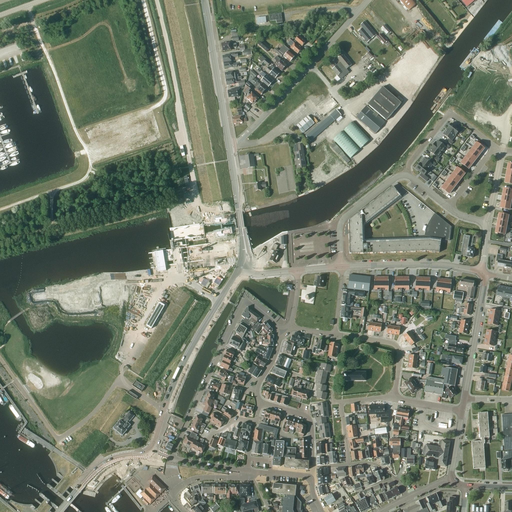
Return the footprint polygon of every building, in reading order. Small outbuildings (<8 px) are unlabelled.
[(399,0),(409,11),(418,3),(415,0),(399,0)] [(270,21),(276,21),(276,24),(282,23),(281,14),(269,15),(270,21)] [(363,38),(367,43),(376,35),(365,21),(360,25),(362,28),(358,32),(360,35),(359,36),(361,37),(362,36),(363,38)] [(381,29),(386,35),(387,34),(388,35),(391,33),(385,25),(381,29)] [(378,37),(384,44),(387,41),(381,34),(378,37)] [(299,36),(293,42),(291,41),(288,44),(292,47),(291,48),(298,54),(301,50),(295,44),(297,41),(302,46),(306,42),(299,36)] [(257,44),(267,52),(270,48),(261,40),(257,44)] [(431,51),(422,40),(414,46),(424,58),(431,51)] [(222,51),(231,50),(231,48),(237,47),(236,44),(231,44),(230,42),(221,44),(222,51)] [(289,51),(289,50),(284,46),(279,51),(280,52),(282,54),(283,54),(285,56),(284,57),(290,62),(291,61),(295,57),(289,51)] [(424,58),(414,46),(406,53),(416,64),(424,58)] [(279,51),(276,49),(274,51),(281,57),(283,55),(281,53),(279,51)] [(352,65),(348,61),(341,52),(336,57),(340,62),(337,66),(335,63),(331,66),(333,69),(332,69),(338,76),(337,76),(341,80),(344,77),(349,73),(346,69),(343,65),(346,69),(352,65)] [(223,56),(224,62),(232,61),(231,58),(238,57),(237,53),(227,55),(223,56)] [(416,64),(406,53),(399,59),(408,70),(416,64)] [(262,56),(259,60),(263,63),(268,66),(270,63),(266,59),(262,56)] [(275,62),(277,63),(275,65),(282,71),(287,65),(276,56),(274,59),(276,61),(275,62)] [(408,70),(399,59),(391,65),(400,77),(408,70)] [(400,77),(391,65),(383,72),(393,83),(400,77)] [(279,74),(274,69),(271,67),(270,68),(269,67),(266,70),(275,79),(277,76),(278,76),(279,75),(279,74)] [(255,78),(257,76),(251,70),(249,73),(255,78)] [(271,85),(273,81),(263,72),(260,75),(264,78),(261,81),(268,87),(269,86),(270,86),(271,85)] [(242,79),(241,77),(226,79),(227,86),(235,84),(235,82),(238,82),(238,80),(242,79)] [(261,95),(262,95),(263,94),(263,93),(266,90),(258,82),(254,86),(256,87),(255,89),(261,95)] [(243,92),(248,97),(247,98),(247,99),(248,100),(249,100),(253,104),(254,103),(255,103),(256,102),(256,101),(258,98),(250,91),(252,90),(246,85),(243,92)] [(239,93),(239,92),(242,91),(242,89),(244,88),(243,86),(239,87),(239,88),(232,89),(232,90),(228,91),(229,98),(235,97),(238,97),(238,93),(239,93)] [(376,112),(375,113),(378,116),(379,114),(386,121),(401,103),(383,87),(367,105),(376,112)] [(378,116),(375,113),(366,106),(356,118),(375,134),(385,122),(378,116)] [(243,122),(242,116),(243,116),(242,108),(237,109),(237,113),(238,113),(239,116),(232,118),(233,124),(243,122)] [(311,142),(341,115),(337,110),(306,136),(311,142)] [(303,133),(315,123),(308,116),(297,126),(303,133)] [(361,149),(370,140),(353,122),(344,131),(361,149)] [(451,124),(447,129),(455,136),(458,132),(460,134),(463,129),(459,126),(457,128),(451,124)] [(449,139),(447,141),(451,145),(453,142),(451,141),(455,136),(447,129),(443,134),(449,139)] [(360,149),(343,131),(334,140),(350,158),(360,149)] [(450,147),(445,143),(443,146),(437,141),(436,143),(435,142),(433,146),(442,153),(446,148),(448,149),(450,147)] [(473,148),(480,154),(484,149),(474,141),(472,144),(475,146),(473,148)] [(306,168),(303,151),(302,144),(298,145),(299,152),(295,153),(297,169),(306,168)] [(341,166),(348,159),(334,145),(327,152),(341,166)] [(435,156),(433,158),(438,162),(440,160),(438,158),(442,153),(433,146),(430,149),(431,150),(429,151),(435,156)] [(468,149),(466,151),(476,159),(480,154),(473,148),(470,151),(468,149)] [(467,156),(465,158),(472,164),(476,159),(466,151),(464,154),(467,156)] [(252,155),(250,155),(250,153),(247,153),(247,156),(239,157),(240,169),(254,167),(252,155)] [(430,163),(424,158),(420,163),(428,170),(432,165),(434,167),(436,164),(431,160),(430,163)] [(468,169),(472,164),(465,158),(463,161),(460,159),(458,161),(468,169)] [(424,175),(428,170),(420,163),(416,169),(421,173),(419,176),(426,182),(429,179),(424,175)] [(455,170),(453,173),(461,179),(465,174),(455,166),(453,169),(455,170)] [(447,176),(457,184),(461,179),(453,173),(451,176),(449,174),(447,176)] [(448,180),(446,183),(453,189),(457,184),(447,176),(445,179),(448,180)] [(266,186),(265,183),(260,184),(260,183),(254,184),(255,191),(261,190),(260,187),(266,186)] [(449,194),(453,189),(446,183),(444,186),(441,184),(439,186),(449,194)] [(441,240),(450,241),(451,227),(435,214),(433,216),(431,219),(429,222),(428,225),(427,229),(426,232),(425,236),(430,236),(430,238),(365,240),(364,227),(401,197),(393,187),(348,221),(346,224),(345,227),(345,230),(345,233),(349,233),(350,254),(429,251),(439,253),(441,242),(441,240)] [(502,195),(511,197),(511,194),(511,190),(503,189),(502,195)] [(511,206),(511,203),(501,201),(500,208),(509,210),(510,206),(511,206)] [(499,214),(498,220),(507,222),(508,219),(511,219),(511,216),(499,214)] [(498,220),(497,227),(509,229),(509,226),(506,225),(507,222),(498,220)] [(509,229),(497,227),(495,233),(505,235),(505,231),(508,232),(509,229)] [(464,235),(461,254),(466,255),(466,257),(473,258),(474,249),(467,248),(470,236),(464,235)] [(276,263),(280,254),(279,254),(280,251),(276,249),(278,246),(274,244),(271,250),(274,252),(269,260),(276,263)] [(497,266),(504,267),(505,262),(502,261),(503,255),(497,254),(496,261),(498,262),(497,266)] [(348,289),(352,290),(365,292),(368,292),(369,292),(371,277),(350,275),(348,289)] [(316,287),(322,288),(324,278),(318,277),(317,281),(314,281),(313,286),(316,287)] [(445,279),(438,278),(436,288),(436,292),(439,292),(440,289),(444,289),(445,279)] [(451,290),(452,280),(445,279),(444,289),(447,290),(447,293),(450,294),(451,290)] [(468,287),(468,288),(467,290),(468,291),(467,298),(473,299),(475,286),(473,286),(474,282),(461,280),(460,285),(468,287)] [(498,286),(496,296),(502,297),(504,287),(498,286)] [(504,287),(502,297),(509,298),(511,288),(504,287)] [(343,293),(342,299),(352,300),(352,298),(353,296),(358,296),(364,297),(364,295),(365,295),(365,293),(365,292),(352,290),(351,294),(347,293),(343,293)] [(462,301),(463,293),(456,292),(454,292),(453,299),(455,300),(462,301)] [(465,303),(464,308),(464,314),(463,314),(470,315),(471,311),(472,305),(465,303)] [(251,329),(254,330),(259,323),(257,322),(260,318),(248,308),(248,307),(246,307),(246,308),(242,316),(245,318),(244,320),(242,319),(240,323),(247,326),(248,325),(249,326),(250,324),(253,326),(251,329)] [(359,307),(355,307),(355,308),(342,307),(341,318),(343,318),(343,321),(344,322),(346,322),(347,321),(348,318),(350,319),(351,310),(361,311),(361,315),(361,317),(365,317),(366,308),(362,308),(359,308),(359,307)] [(490,309),(489,317),(499,318),(500,311),(490,309)] [(497,326),(499,318),(489,317),(487,324),(497,326)] [(261,325),(259,323),(254,330),(258,334),(262,330),(266,335),(268,333),(268,334),(273,330),(265,322),(261,325)] [(242,339),(246,343),(247,344),(249,341),(245,337),(247,337),(249,334),(247,334),(249,330),(247,330),(246,328),(239,325),(236,332),(242,339)] [(486,330),(485,337),(495,339),(496,332),(486,330)] [(403,336),(407,341),(413,336),(409,331),(403,336)] [(293,335),(291,341),(298,343),(303,345),(305,338),(302,337),(301,338),(300,337),(301,334),(295,333),(294,336),(293,335)] [(262,345),(267,345),(267,346),(273,346),(274,336),(267,335),(267,336),(262,336),(262,339),(260,339),(260,342),(262,343),(262,345)] [(244,348),(246,343),(242,339),(241,340),(233,336),(229,344),(237,348),(236,349),(243,352),(245,348),(244,348)] [(417,341),(413,336),(407,341),(411,346),(417,341)] [(494,346),(495,339),(485,337),(484,345),(494,346)] [(448,345),(449,345),(448,350),(455,352),(463,354),(464,353),(463,353),(464,349),(464,346),(456,345),(457,341),(449,339),(448,345)] [(325,342),(318,340),(317,347),(314,346),(312,353),(316,354),(316,352),(319,353),(319,350),(323,351),(325,342)] [(293,356),(296,344),(286,342),(283,353),(293,356)] [(335,358),(338,344),(330,342),(328,356),(335,358)] [(256,352),(261,353),(264,355),(263,358),(268,360),(273,349),(267,347),(266,348),(264,347),(263,348),(259,346),(258,349),(257,349),(256,352)] [(227,350),(225,355),(236,360),(237,359),(233,357),(235,353),(227,350)] [(494,356),(494,353),(488,352),(488,354),(483,353),(481,360),(486,361),(487,358),(491,358),(492,356),(494,356)] [(235,362),(236,360),(225,355),(222,361),(223,361),(230,364),(232,361),(235,362)] [(280,355),(276,364),(281,366),(288,368),(291,360),(285,357),(280,355)] [(440,364),(452,366),(452,363),(461,365),(462,358),(447,355),(446,360),(441,360),(440,364)] [(254,363),(258,366),(259,364),(260,365),(261,365),(264,367),(268,362),(259,356),(254,363)] [(223,361),(220,366),(232,372),(232,370),(229,368),(231,364),(230,364),(223,361)] [(304,363),(302,362),(300,368),(304,369),(305,364),(307,365),(308,362),(304,361),(304,363)] [(321,367),(320,370),(328,372),(327,372),(330,373),(331,365),(321,363),(320,367),(321,367)] [(257,378),(262,371),(253,365),(248,373),(257,378)] [(486,367),(481,366),(480,373),(485,374),(485,370),(490,371),(490,368),(486,367)] [(284,378),(286,372),(274,367),(270,373),(284,378)] [(444,385),(452,386),(455,386),(458,370),(446,368),(444,380),(445,381),(444,385)] [(326,378),(327,372),(328,372),(320,370),(318,369),(317,373),(318,373),(317,376),(326,378)] [(218,375),(222,377),(221,379),(224,381),(228,373),(221,370),(218,375)] [(241,382),(240,384),(244,386),(246,377),(244,376),(245,374),(240,372),(239,375),(239,374),(237,381),(241,382)] [(366,380),(366,372),(345,372),(345,380),(366,380)] [(278,387),(282,381),(278,378),(277,380),(269,375),(266,380),(274,385),(278,387)] [(324,386),(326,378),(317,376),(316,376),(315,380),(316,380),(316,384),(317,384),(324,386)] [(511,385),(511,378),(511,377),(505,376),(503,383),(511,385)] [(427,377),(426,380),(426,384),(424,392),(442,395),(444,385),(445,381),(444,380),(427,377)] [(405,384),(408,388),(409,388),(420,380),(418,378),(415,380),(415,381),(415,382),(412,378),(406,382),(405,383),(406,383),(405,384)] [(486,383),(489,383),(493,384),(494,380),(485,379),(484,382),(479,381),(477,389),(483,390),(484,386),(486,386),(486,383)] [(136,380),(133,384),(132,386),(142,392),(145,387),(136,380)] [(421,382),(420,381),(420,380),(409,388),(411,390),(410,390),(412,393),(412,392),(413,393),(419,389),(416,384),(417,384),(418,385),(421,383),(421,382)] [(213,391),(214,389),(218,391),(220,385),(211,381),(208,389),(213,391)] [(511,385),(503,383),(502,390),(509,392),(511,385)] [(228,394),(229,391),(227,390),(228,386),(222,384),(220,392),(228,394)] [(327,386),(324,386),(317,384),(316,387),(317,388),(316,391),(317,391),(325,393),(327,386)] [(291,395),(296,397),(300,385),(298,385),(296,388),(293,387),(291,395)] [(452,386),(444,385),(442,395),(441,398),(446,399),(446,396),(448,395),(450,398),(456,393),(454,390),(455,388),(452,387),(452,386)] [(234,392),(236,393),(234,400),(239,401),(243,389),(236,387),(234,392)] [(304,390),(302,398),(307,400),(308,395),(310,396),(311,393),(304,390)] [(129,391),(128,392),(127,393),(136,400),(138,397),(129,391)] [(276,393),(269,391),(268,397),(267,397),(266,400),(273,402),(276,393)] [(325,393),(317,391),(316,395),(317,395),(317,398),(326,400),(327,393),(325,393)] [(205,398),(217,404),(218,402),(214,400),(215,396),(208,392),(205,398)] [(276,393),(273,402),(280,404),(282,395),(276,393)] [(289,397),(282,395),(280,404),(287,406),(289,397)] [(206,405),(210,407),(212,404),(213,404),(216,406),(217,404),(205,398),(203,403),(206,405)] [(319,411),(328,409),(327,402),(317,404),(317,408),(318,407),(319,411)] [(241,411),(240,416),(243,417),(246,418),(247,412),(252,414),(254,406),(246,404),(246,406),(243,405),(241,411)] [(351,404),(352,412),(359,411),(358,406),(357,406),(357,404),(351,404)] [(210,407),(206,405),(203,411),(209,413),(212,408),(210,407)] [(388,422),(388,418),(388,415),(388,411),(384,411),(384,408),(384,406),(376,406),(375,406),(374,405),(369,405),(370,415),(376,415),(376,418),(381,418),(381,423),(388,422)] [(234,414),(224,407),(222,409),(226,411),(223,414),(230,419),(234,414)] [(269,419),(272,411),(266,409),(263,421),(265,422),(266,418),(269,419)] [(328,409),(319,411),(318,411),(318,415),(319,414),(320,418),(326,417),(329,417),(328,409)] [(130,425),(129,424),(128,423),(129,421),(130,421),(134,416),(129,412),(125,417),(125,418),(122,422),(120,420),(113,428),(122,436),(127,430),(126,430),(130,425)] [(215,424),(220,417),(218,416),(218,417),(212,413),(210,416),(212,418),(210,421),(215,424)] [(277,413),(274,424),(276,425),(277,421),(280,422),(282,414),(277,413)] [(511,414),(502,415),(504,450),(511,449),(511,414)] [(201,426),(203,427),(205,427),(206,425),(201,423),(203,419),(196,416),(193,422),(201,426)] [(222,418),(220,417),(215,424),(220,428),(222,425),(224,426),(226,423),(221,419),(222,418)] [(318,425),(319,425),(327,424),(326,417),(320,418),(316,418),(316,422),(317,422),(318,425)] [(352,424),(355,424),(354,417),(351,417),(346,417),(347,425),(352,425),(352,424)] [(202,428),(203,427),(201,426),(193,422),(191,427),(195,429),(194,431),(198,433),(199,431),(198,431),(199,427),(202,428)] [(402,426),(402,422),(400,422),(399,425),(393,424),(392,429),(393,429),(393,430),(399,430),(400,431),(400,428),(402,428),(402,426)] [(241,429),(241,432),(246,433),(246,431),(250,432),(251,425),(243,423),(242,429),(241,429)] [(274,436),(275,436),(276,435),(277,429),(261,424),(259,424),(258,429),(255,429),(254,434),(254,439),(253,443),(253,444),(252,452),(253,453),(260,454),(261,447),(262,446),(263,441),(262,441),(260,440),(261,435),(262,430),(262,429),(274,433),(274,436)] [(327,424),(319,425),(319,429),(320,428),(321,432),(329,430),(328,424),(327,424)] [(358,437),(356,426),(347,427),(349,438),(358,437)] [(329,430),(321,432),(320,432),(320,436),(321,436),(321,439),(331,438),(329,430)] [(195,440),(197,436),(197,435),(191,432),(189,437),(186,436),(183,443),(192,447),(195,440)] [(226,440),(228,433),(225,432),(224,435),(222,434),(218,445),(223,447),(226,439),(226,440)] [(250,434),(246,433),(241,432),(240,439),(248,441),(250,434)] [(199,437),(197,436),(195,440),(192,447),(191,449),(196,451),(200,444),(197,442),(199,437)] [(209,447),(215,449),(219,437),(217,436),(216,440),(212,439),(209,447)] [(349,441),(351,449),(356,448),(355,444),(359,444),(359,443),(363,442),(363,438),(359,438),(359,439),(354,440),(349,441)] [(480,441),(471,442),(473,442),(473,445),(472,445),(472,449),(473,449),(474,452),(472,452),(472,456),(474,456),(474,458),(473,458),(473,463),(474,462),(475,465),(473,465),(473,469),(479,469),(483,469),(482,444),(483,444),(490,444),(489,438),(481,438),(481,441),(480,441)] [(202,439),(200,444),(196,451),(202,454),(205,446),(202,444),(204,440),(202,439)] [(235,450),(237,442),(227,439),(224,447),(235,450)] [(400,439),(389,439),(389,445),(393,445),(393,458),(400,458),(400,453),(400,439)] [(237,450),(238,450),(237,451),(245,453),(246,452),(248,443),(244,442),(244,441),(239,440),(238,441),(240,442),(239,446),(238,446),(237,450)] [(383,452),(383,449),(382,446),(379,447),(378,440),(372,440),(374,450),(373,450),(374,459),(380,458),(379,453),(383,452)] [(438,447),(441,448),(449,449),(450,442),(442,441),(442,442),(439,441),(438,447)] [(283,458),(284,448),(284,442),(276,442),(275,447),(273,457),(273,466),(281,467),(282,458),(283,458)] [(435,457),(439,458),(441,448),(438,447),(424,445),(422,456),(425,457),(425,456),(435,457)] [(309,461),(300,460),(295,460),(295,457),(296,454),(296,449),(284,448),(283,458),(283,456),(286,456),(286,458),(285,458),(284,467),(309,470),(309,461)] [(441,448),(439,458),(438,463),(438,465),(446,467),(449,449),(441,448)] [(411,449),(402,449),(401,458),(407,458),(407,464),(414,464),(414,456),(410,456),(411,449)] [(383,450),(384,457),(381,458),(382,465),(383,466),(390,465),(388,450),(383,450)] [(352,461),(359,460),(358,451),(351,452),(352,461)] [(359,460),(366,459),(365,451),(358,452),(358,451),(359,460)] [(329,452),(329,455),(330,464),(337,463),(336,452),(333,452),(329,452)] [(501,464),(501,467),(501,468),(501,469),(502,469),(502,468),(501,467),(503,467),(503,469),(503,472),(508,471),(508,470),(511,470),(511,467),(511,454),(508,455),(506,455),(506,457),(504,457),(504,461),(503,461),(501,462),(501,464)] [(437,462),(438,463),(439,458),(435,457),(435,461),(426,459),(425,468),(435,470),(437,462)] [(318,469),(318,478),(324,477),(324,475),(326,475),(328,475),(328,468),(318,469)] [(336,469),(337,477),(346,476),(345,468),(336,469)] [(348,468),(350,477),(354,477),(354,479),(357,479),(357,475),(356,472),(355,472),(354,468),(348,468)] [(372,473),(373,477),(378,476),(383,474),(382,471),(380,471),(378,471),(377,469),(372,470),(373,473),(372,473)] [(370,477),(367,478),(369,485),(375,483),(372,473),(369,474),(370,477)] [(385,479),(383,474),(378,476),(373,477),(374,480),(376,480),(377,482),(384,480),(385,479)] [(327,484),(326,475),(324,475),(324,477),(318,478),(319,485),(325,485),(327,484)] [(150,484),(145,489),(155,499),(166,489),(153,476),(147,481),(150,484)] [(352,484),(350,478),(348,479),(348,477),(342,479),(345,487),(350,485),(352,484)] [(294,496),(295,496),(296,486),(273,484),(272,494),(272,497),(278,497),(282,498),(283,498),(283,497),(284,498),(285,495),(294,495),(294,496)] [(198,503),(201,501),(200,500),(198,494),(201,493),(199,489),(201,489),(199,486),(198,485),(191,488),(192,493),(193,495),(196,498),(197,502),(198,503)] [(202,485),(202,493),(203,493),(204,493),(205,493),(208,493),(210,493),(211,493),(212,493),(213,493),(213,492),(213,489),(213,488),(213,485),(211,485),(210,485),(202,485)] [(226,494),(226,485),(215,485),(214,494),(226,494)] [(250,497),(250,486),(240,485),(240,499),(239,499),(239,505),(240,505),(244,504),(244,499),(244,496),(250,497)] [(328,494),(325,485),(318,487),(320,496),(325,494),(325,495),(328,494)] [(227,494),(227,501),(232,501),(232,494),(238,494),(238,486),(229,486),(229,494),(227,494)] [(391,490),(390,491),(394,497),(400,494),(397,487),(394,489),(394,487),(391,489),(391,490)] [(138,488),(133,492),(140,500),(141,499),(143,501),(147,505),(149,503),(150,504),(155,499),(145,489),(141,493),(141,492),(138,488)] [(388,500),(394,497),(390,491),(389,489),(387,491),(387,492),(385,493),(384,490),(383,491),(388,500)] [(196,498),(193,495),(189,490),(186,493),(185,493),(184,496),(184,498),(188,503),(186,504),(190,508),(197,502),(196,498)] [(379,504),(388,500),(383,491),(384,493),(376,496),(379,504)] [(344,500),(342,497),(335,501),(332,494),(324,499),(328,506),(333,502),(335,505),(344,500)] [(445,506),(442,500),(440,502),(436,494),(427,498),(428,501),(429,502),(426,504),(430,511),(434,509),(432,504),(435,503),(437,502),(440,508),(445,506)] [(295,496),(294,496),(294,495),(285,495),(284,498),(283,497),(283,498),(282,498),(281,506),(282,506),(282,507),(293,508),(301,509),(301,503),(295,496)] [(378,505),(374,497),(367,500),(371,508),(378,505)] [(447,511),(446,511),(452,511),(453,507),(455,507),(456,498),(450,497),(449,503),(447,503),(446,511),(447,511)] [(201,501),(198,503),(199,505),(194,510),(195,511),(204,511),(206,511),(202,507),(206,503),(202,499),(200,500),(201,501)] [(365,499),(364,499),(363,500),(361,501),(360,501),(356,503),(360,511),(362,511),(370,508),(365,499)] [(423,503),(422,500),(416,503),(416,504),(403,510),(403,511),(428,511),(424,502),(423,503)] [(258,511),(259,511),(257,503),(256,501),(244,504),(240,505),(241,511),(258,511)] [(215,503),(209,508),(212,511),(214,511),(220,507),(215,503)]
